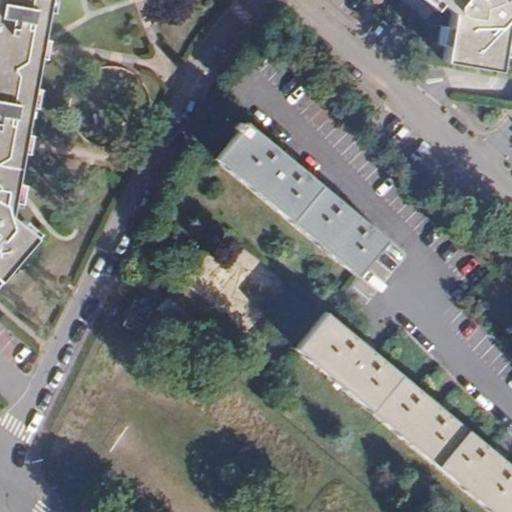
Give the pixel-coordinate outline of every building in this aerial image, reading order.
[(43,0),(0,0),(0,275),(31,237),(4,214),(43,0)] [(511,0),(433,0),(448,13),(441,59),(496,69),(507,23),(511,20),(511,0)] [(354,276),(383,241),(243,124),(213,160),(354,276)] [(148,282),(160,268),(145,254),(132,269),(148,282)] [(489,511),(511,511),(511,472),(324,314),(293,350),(489,511)]
